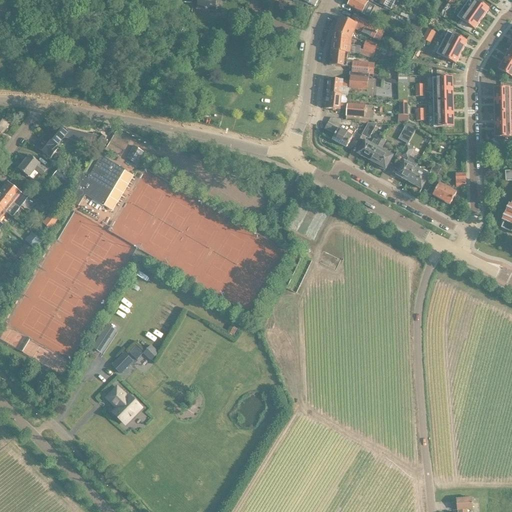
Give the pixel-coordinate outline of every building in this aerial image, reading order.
[(183,0),(183,3),(191,4),(191,1),(196,1),(195,10),(216,12),(217,4),(215,4),(215,0),(183,0)] [(349,2),(347,6),(374,21),(377,16),(371,12),(374,6),(361,0),(348,0),(349,1),(349,2)] [(367,0),(378,6),(379,3),(388,8),(390,9),(395,0),(367,0)] [(474,0),(468,0),(463,7),(481,19),(488,9),(480,4),(477,1),(474,0)] [(463,7),(456,17),(474,29),(481,19),(463,7)] [(349,21),(339,17),(333,33),(350,38),(353,31),(371,40),(372,39),(377,42),(382,32),(351,16),(349,21)] [(415,20),(409,28),(418,33),(423,26),(415,20)] [(427,29),(424,34),(432,38),(435,33),(427,29)] [(350,40),(350,38),(333,33),(331,51),(346,53),(348,53),(359,55),(372,59),(376,46),(364,42),(362,51),(360,50),(360,47),(352,46),(353,42),(350,40)] [(447,33),(441,43),(460,53),(466,43),(447,33)] [(432,38),(424,34),(422,40),(429,44),(432,38)] [(441,43),(436,54),(455,64),(460,53),(441,43)] [(345,60),(346,53),(331,51),(329,66),(350,68),(350,73),(351,73),(365,74),(366,74),(367,64),(351,62),(351,61),(345,60)] [(511,64),(504,60),(498,71),(511,78),(511,64)] [(395,65),(393,72),(397,73),(398,84),(406,87),(406,68),(395,65)] [(366,92),(366,91),(372,92),(373,87),(367,87),(367,79),(365,79),(365,74),(351,73),(351,77),(350,77),(349,83),(342,83),(342,81),(327,79),(326,95),(341,96),(347,97),(348,90),(366,92)] [(436,80),(432,80),(432,92),(452,91),(451,79),(436,79),(436,80)] [(511,88),(493,89),(494,101),(511,100),(511,88)] [(452,91),(432,92),(432,104),(436,104),(452,103),(452,91)] [(407,93),(398,93),(398,94),(399,101),(407,102),(407,93)] [(326,95),(324,110),(339,111),(339,110),(341,110),(342,104),(340,104),(341,96),(326,95)] [(511,100),(494,101),(494,113),(511,112),(511,100)] [(407,102),(399,101),(399,115),(407,115),(407,102)] [(436,104),(432,104),(432,116),(452,115),(452,103),(436,104)] [(363,119),(363,118),(370,119),(371,108),(342,104),(341,110),(346,111),(345,117),(363,119)] [(511,112),(494,113),(494,125),(511,124),(511,112)] [(452,115),(432,116),(433,128),(437,128),(452,128),(452,115)] [(331,141),(344,149),(354,131),(350,128),(350,121),(340,120),(339,119),(330,118),(323,130),(334,136),(331,141)] [(406,146),(407,146),(416,128),(407,123),(400,135),(404,136),(400,143),(406,146)] [(376,124),(367,124),(366,125),(360,136),(367,140),(373,129),(376,124)] [(511,124),(494,125),(495,138),(511,137),(511,124)] [(49,131),(36,148),(50,159),(57,149),(55,148),(63,138),(91,144),(92,143),(97,147),(98,146),(101,149),(107,143),(103,140),(104,138),(99,134),(98,135),(97,136),(93,135),(93,134),(92,135),(66,129),(65,131),(57,125),(51,133),(49,131)] [(364,141),(356,155),(369,162),(381,139),(378,137),(376,141),(373,140),(370,144),(364,141)] [(385,141),(381,139),(369,162),(376,166),(375,167),(382,171),(383,170),(384,170),(392,157),(380,150),(385,141)] [(409,158),(413,150),(407,146),(406,146),(400,156),(405,159),(404,161),(403,161),(395,176),(407,183),(415,168),(418,163),(409,158)] [(133,147),(126,159),(134,164),(142,152),(133,147)] [(29,156),(18,170),(28,178),(35,169),(42,175),(46,171),(39,165),(29,156)] [(75,181),(79,183),(69,201),(78,207),(85,196),(103,207),(125,171),(101,157),(88,179),(84,177),(83,173),(79,174),(75,181)] [(427,177),(434,180),(436,175),(440,169),(433,166),(429,173),(427,177)] [(415,168),(407,183),(420,190),(427,177),(429,173),(423,170),(421,172),(415,168)] [(58,170),(50,180),(62,190),(70,180),(58,170)] [(511,171),(504,172),(505,182),(511,181),(511,193),(510,197),(511,197),(511,200),(510,205),(507,204),(500,221),(502,222),(502,223),(501,223),(499,226),(500,226),(500,228),(511,233),(511,171)] [(431,196),(448,206),(458,189),(465,189),(465,174),(455,174),(455,186),(452,186),(451,188),(445,185),(444,187),(438,184),(440,182),(440,177),(436,175),(434,180),(430,188),(434,190),(431,196)] [(21,195),(7,184),(0,193),(13,204),(21,195)] [(13,204),(0,193),(0,208),(6,213),(13,204)] [(50,228),(58,218),(50,212),(46,216),(51,219),(47,225),(50,228)] [(39,229),(36,232),(34,235),(41,242),(45,237),(44,237),(46,235),(39,229)] [(32,234),(25,242),(35,250),(41,242),(32,234)] [(25,245),(15,256),(23,263),(32,251),(25,245)] [(16,259),(8,269),(14,273),(21,264),(16,259)] [(8,270),(0,280),(6,284),(13,275),(8,270)] [(106,326),(91,349),(93,351),(100,355),(115,332),(108,327),(106,326)] [(150,363),(158,354),(150,346),(142,355),(150,363)] [(124,354),(112,366),(120,374),(132,362),(124,354)] [(113,412),(125,424),(140,409),(128,397),(127,398),(116,388),(106,398),(116,408),(113,412)] [(472,499),(456,500),(457,511),(458,511),(467,511),(467,510),(473,509),(472,499)]
